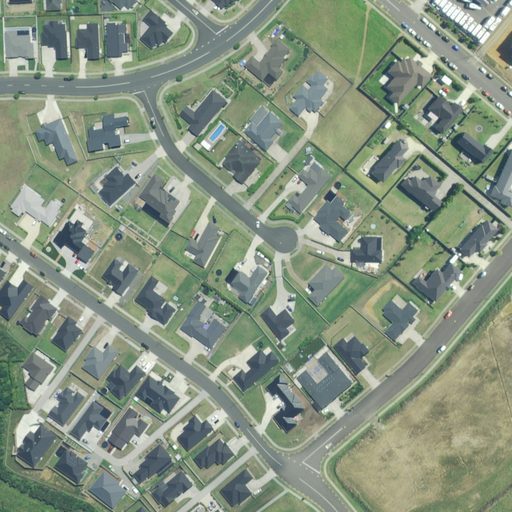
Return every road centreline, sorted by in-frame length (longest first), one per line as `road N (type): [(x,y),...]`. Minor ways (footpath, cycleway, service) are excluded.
road 1 (unclassified): [(289,471),(210,387),(0,239)]
road 2 (unclassified): [(289,471),(412,366),(511,249)]
road 3 (residential): [(140,79),(178,160),(286,241)]
road 4 (tertiary): [(511,105),(386,0)]
road 5 (tertiary): [(140,79),(0,87)]
